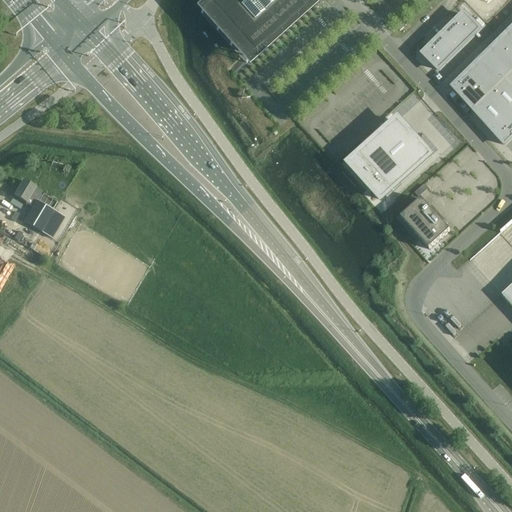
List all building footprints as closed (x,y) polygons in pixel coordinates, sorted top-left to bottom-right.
[(246,77),(333,0),(214,0),(208,6),(193,19),(234,64),(246,77)] [(464,16),(424,55),(438,70),(479,31),(464,16)] [(511,30),(453,88),(475,110),(472,112),(505,146),(511,139),(511,138),(510,136),(511,133),(511,30)] [(398,121),(350,164),(383,201),(431,158),(430,158),(432,156),(417,140),(415,141),(398,121)] [(23,182),(13,197),(26,204),(26,203),(33,207),(23,223),(41,234),(52,240),(64,218),(53,212),(37,202),(42,193),(34,189),(23,182)] [(421,200),(400,218),(429,251),(450,232),(442,223),(445,221),(431,207),(429,209),(421,200)] [(18,232),(14,239),(18,242),(22,234),(18,232)] [(511,287),(502,297),(511,308),(511,287)]
